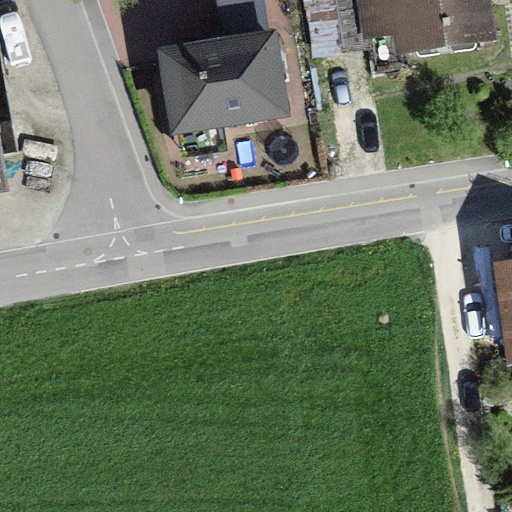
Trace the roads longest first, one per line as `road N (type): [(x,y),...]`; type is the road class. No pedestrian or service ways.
road 1 (unclassified): [(121,256),(511,195)]
road 2 (track): [(475,511),(433,206)]
road 3 (residential): [(54,0),(92,102),(121,256)]
road 4 (unclassified): [(121,256),(0,276)]
